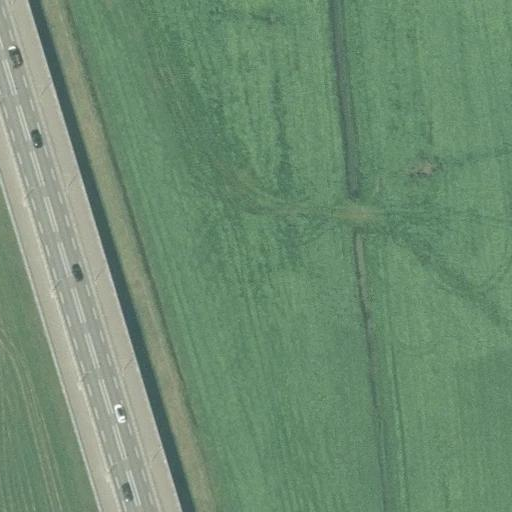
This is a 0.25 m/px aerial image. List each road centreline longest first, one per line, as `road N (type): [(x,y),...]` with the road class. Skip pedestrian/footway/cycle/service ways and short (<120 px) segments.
road 1 (unclassified): [(169,511),(18,0)]
road 2 (primary): [(137,511),(0,51)]
road 3 (unclassified): [(106,511),(0,153)]
